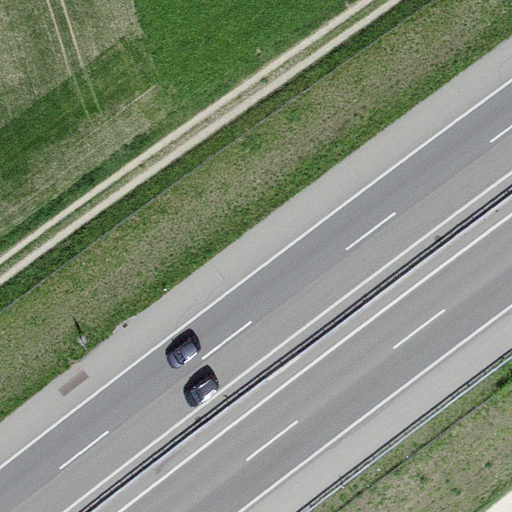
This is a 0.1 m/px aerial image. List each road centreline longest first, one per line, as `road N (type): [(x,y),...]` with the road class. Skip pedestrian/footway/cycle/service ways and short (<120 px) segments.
road 1 (motorway): [(511,125),(4,511)]
road 2 (track): [(381,0),(0,270)]
road 3 (motorway): [(178,511),(511,259)]
